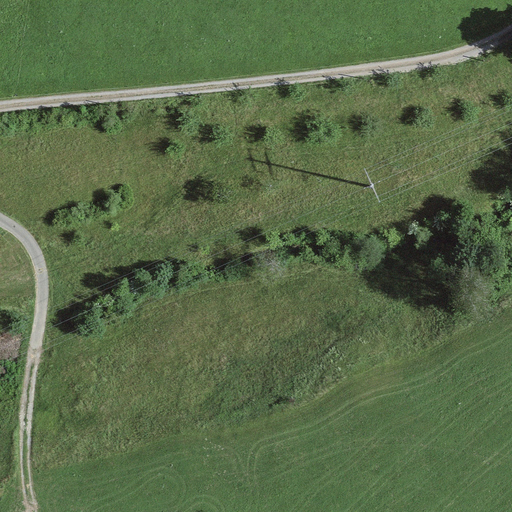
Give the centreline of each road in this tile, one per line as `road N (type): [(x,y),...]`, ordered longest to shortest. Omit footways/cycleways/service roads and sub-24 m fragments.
road 1 (track): [(511,34),(463,58),(413,69),(0,110)]
road 2 (track): [(34,511),(27,460),(46,296),(32,250),(0,221)]
